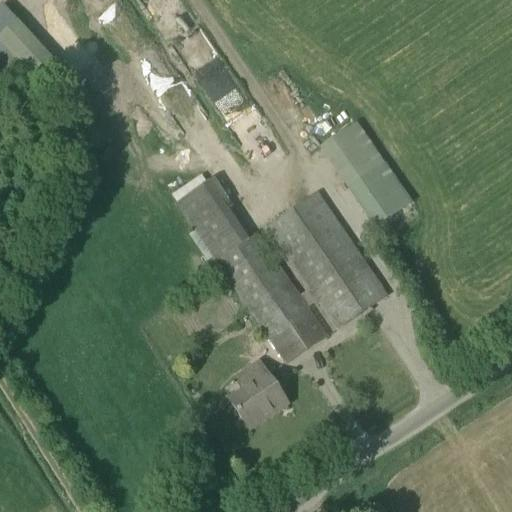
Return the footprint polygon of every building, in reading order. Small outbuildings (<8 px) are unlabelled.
[(8,3),(0,10),(0,68),(27,97),(64,61),(8,3)] [(410,205),(390,175),(357,197),(378,227),(410,205)] [(269,230),(264,233),(272,246),(277,242),(310,290),(298,297),(307,310),(318,302),(337,330),(386,297),(318,197),(269,230)] [(258,236),(218,263),(275,348),(286,365),(326,338),(314,322),(307,310),(298,297),(258,236)] [(287,405),(275,389),(258,363),(236,378),(244,390),(228,401),(248,431),(287,405)]
